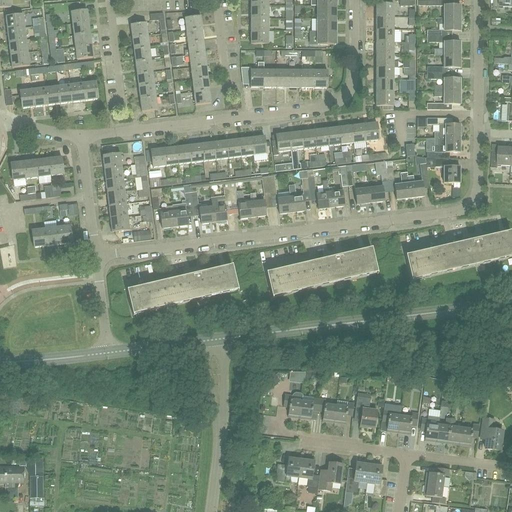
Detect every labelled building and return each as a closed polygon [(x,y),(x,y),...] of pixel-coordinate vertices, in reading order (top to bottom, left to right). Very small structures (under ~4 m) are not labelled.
[(0,0),(0,8),(11,8),(10,0),(0,0)] [(461,6),(454,6),(454,0),(427,0),(423,0),(423,4),(427,4),(427,7),(444,7),(444,19),(461,19),(461,6)] [(511,7),(511,0),(493,0),(493,10),(500,11),(500,7),(511,7)] [(376,4),(376,17),(394,17),(394,4),(376,4)] [(269,19),(269,6),(251,6),(251,19),(269,19)] [(336,20),(336,7),(318,7),(318,19),(336,20)] [(71,13),(72,24),(89,22),(87,10),(71,13)] [(160,21),(161,31),(166,31),(164,14),(150,15),(151,22),(160,21)] [(6,18),(8,30),(25,28),(23,16),(6,18)] [(185,19),(186,32),(202,30),(200,17),(185,19)] [(394,30),(394,17),(376,17),(376,30),(394,30)] [(269,32),(269,19),(251,19),(251,32),(269,32)] [(336,32),(336,20),(318,19),(318,32),(336,32)] [(461,31),(461,19),(444,19),(444,31),(461,31)] [(90,34),(89,22),(72,24),(74,36),(90,34)] [(131,26),(132,38),(148,36),(146,24),(131,26)] [(59,38),(58,30),(54,31),(53,27),(47,28),(48,40),(54,39),(59,38)] [(26,41),(25,28),(8,30),(9,43),(26,41)] [(203,42),(202,30),(186,32),(188,44),(203,42)] [(394,42),(394,30),(376,30),(376,42),(394,42)] [(269,45),(269,32),(251,32),(251,44),(269,45)] [(336,45),(336,32),(318,32),(318,45),(336,45)] [(92,46),(90,34),(74,36),(75,48),(71,48),(71,49),(92,46)] [(149,49),(148,36),(132,38),(134,51),(149,49)] [(452,37),(440,37),(427,37),(427,43),(444,43),(444,50),(434,49),(434,55),(461,56),(461,42),(452,42),(452,37)] [(28,54),(26,41),(9,43),(11,56),(28,54)] [(205,54),(203,42),(188,44),(189,51),(185,52),(185,57),(189,56),(205,54)] [(394,55),(394,42),(376,42),(376,55),(394,55)] [(93,58),(92,46),(71,49),(72,54),(76,54),(77,60),(93,58)] [(151,61),(149,49),(134,51),(135,63),(151,61)] [(29,67),(28,54),(11,56),(12,69),(29,67)] [(206,67),(205,54),(189,56),(191,69),(206,67)] [(394,62),(394,55),(376,55),(376,68),(394,68),(394,67),(398,68),(398,62),(394,62)] [(461,68),(461,56),(434,55),(434,56),(444,56),(444,68),(461,68)] [(153,73),(151,61),(135,63),(137,75),(153,73)] [(81,69),(81,63),(68,65),(69,71),(70,75),(81,74),(81,69)] [(264,88),(264,71),(263,71),(263,63),(258,63),(258,70),(250,70),(250,68),(241,68),(242,76),(251,76),(251,88),(264,88)] [(511,65),(495,64),(495,65),(509,66),(509,71),(511,71),(511,77),(511,84),(511,83),(511,65)] [(208,79),(206,67),(191,69),(192,81),(208,79)] [(393,80),(394,68),(376,68),(376,80),(393,80)] [(415,76),(415,68),(409,68),(404,68),(404,76),(415,76)] [(31,76),(30,69),(15,71),(16,78),(23,77),(24,76),(31,76)] [(277,88),(277,71),(264,71),(264,88),(277,88)] [(289,88),(289,71),(277,71),(277,88),(289,88)] [(302,88),(302,71),(289,71),(289,88),(302,88)] [(314,88),(314,71),(302,71),(302,88),(314,88)] [(328,71),(314,71),(314,88),(328,88),(328,71)] [(154,86),(153,73),(137,75),(139,88),(154,86)] [(210,92),(208,79),(192,81),(194,93),(210,92)] [(461,79),(452,79),(444,80),(444,86),(434,86),(434,92),(437,92),(461,92),(461,79)] [(393,93),(393,80),(376,80),(376,93),(393,93)] [(96,82),(83,84),(85,101),(98,100),(96,82)] [(182,82),(179,82),(174,82),(176,96),(181,95),(180,91),(183,91),(182,82)] [(85,101),(83,84),(71,85),(73,103),(85,101)] [(73,103),(71,85),(58,87),(60,104),(73,103)] [(156,98),(154,86),(139,88),(140,100),(156,98)] [(60,104),(58,87),(45,89),(47,106),(60,104)] [(47,106),(45,89),(33,90),(35,108),(47,106)] [(35,108),(33,90),(20,92),(22,109),(35,108)] [(211,104),(210,92),(194,93),(195,106),(211,104)] [(460,105),(461,92),(437,92),(437,97),(444,97),(444,104),(452,105),(460,105)] [(393,106),(393,93),(376,93),(376,106),(382,106),(382,111),(393,111),(393,106)] [(157,111),(156,98),(140,100),(142,113),(157,111)] [(377,123),(364,124),(366,142),(379,140),(377,123)] [(366,142),(364,124),(351,126),(353,143),(366,142)] [(461,126),(460,126),(460,125),(439,125),(439,133),(434,133),(434,139),(460,139),(460,137),(461,137),(462,137),(462,133),(462,127),(461,126)] [(353,143),(351,126),(339,127),(341,145),(353,143)] [(341,145),(339,127),(326,129),(328,146),(341,145)] [(328,146),(326,129),(314,130),(316,148),(328,146)] [(316,148),(314,130),(301,132),(303,149),(316,148)] [(303,149),(301,132),(289,133),(291,151),(293,151),(303,149)] [(291,151),(289,133),(276,135),(276,141),(272,142),(273,156),(279,155),(278,152),(291,151)] [(264,136),(252,138),(254,155),(266,154),(264,136)] [(254,155),(252,138),(239,140),(241,157),(254,155)] [(460,153),(460,139),(434,139),(434,146),(445,146),(445,153),(450,153),(460,153)] [(241,157),(239,140),(226,141),(229,159),(241,157)] [(229,159),(226,141),(214,143),(216,160),(229,159)] [(216,160),(214,143),(201,144),(203,162),(216,160)] [(203,162),(201,144),(189,146),(191,163),(203,162)] [(413,145),(408,145),(405,146),(407,157),(414,156),(413,145)] [(191,163),(189,146),(176,147),(178,165),(191,163)] [(511,166),(511,149),(504,148),(504,146),(499,146),(498,156),(492,156),(491,169),(498,169),(498,166),(511,166)] [(178,165),(176,147),(163,149),(166,166),(178,165)] [(166,166),(163,149),(151,150),(153,168),(166,166)] [(293,151),(291,151),(292,164),(293,165),(299,164),(298,152),(294,153),(293,151)] [(386,153),(368,155),(368,161),(387,159),(386,153)] [(103,156),(104,169),(122,166),(120,154),(103,156)] [(134,157),(135,165),(145,164),(144,156),(134,157)] [(62,157),(49,159),(51,176),(64,174),(62,157)] [(427,168),(426,159),(425,159),(419,158),(420,165),(421,178),(428,177),(427,168)] [(51,176),(49,159),(36,160),(38,177),(51,176)] [(454,167),(454,159),(441,159),(426,159),(427,168),(435,168),(444,168),(444,183),(460,183),(460,166),(454,167)] [(38,177),(36,160),(24,162),(26,179),(38,177)] [(392,161),(385,162),(388,182),(394,181),(392,161)] [(26,179),(24,162),(11,163),(13,181),(26,179)] [(388,182),(385,162),(375,163),(376,176),(381,175),(382,182),(388,182)] [(147,177),(145,164),(135,165),(136,175),(129,176),(125,177),(125,179),(147,177)] [(124,179),(122,166),(104,169),(106,181),(124,179)] [(348,187),(346,166),(338,167),(338,168),(332,168),(332,173),(338,172),(339,175),(341,175),(342,187),(348,187)] [(354,166),(346,166),(348,187),(355,186),(353,173),(355,173),(354,166)] [(313,170),(307,171),(310,194),(316,193),(313,170)] [(310,194),(307,171),(306,171),(307,179),(301,180),(303,194),(310,194)] [(410,199),(407,173),(400,174),(402,184),(394,185),(396,200),(410,199)] [(422,182),(409,184),(407,173),(410,199),(424,197),(422,182)] [(274,176),(268,177),(270,196),(277,195),(274,176)] [(168,186),(167,180),(160,181),(159,177),(152,178),(149,179),(150,188),(168,186)] [(270,196),(268,177),(262,178),(262,177),(248,178),(249,182),(262,181),(264,197),(270,196)] [(253,218),(250,194),(250,195),(251,203),(244,204),(243,194),(242,193),(241,192),(239,192),(236,192),(235,184),(249,182),(248,178),(228,181),(232,206),(239,205),(240,220),(253,218)] [(125,192),(124,179),(106,181),(108,194),(125,192)] [(225,207),(232,206),(228,181),(209,183),(210,187),(223,185),(224,197),(211,199),(214,223),(227,221),(225,207)] [(331,208),(329,188),(328,181),(322,181),(323,194),(317,195),(319,210),(331,208)] [(52,186),(52,192),(53,192),(54,198),(61,197),(60,185),(52,186)] [(185,207),(192,206),(191,194),(190,194),(190,190),(189,185),(184,186),(185,194),(184,194),(185,201),(182,201),(182,206),(172,207),(175,228),(188,226),(185,207)] [(305,212),(303,196),(296,197),(295,185),(289,186),(292,213),(305,212)] [(292,213),(289,186),(288,186),(290,198),(278,199),(279,215),(292,213)] [(342,191),(335,192),(335,187),(329,188),(331,208),(344,207),(342,191)] [(384,202),(383,193),(382,187),(369,189),(371,203),(384,202)] [(446,200),(455,200),(454,187),(445,188),(446,200)] [(36,200),(36,194),(35,189),(27,190),(28,195),(28,201),(36,200)] [(148,189),(142,190),(138,191),(139,199),(149,198),(148,189)] [(153,211),(160,210),(158,198),(162,197),(161,189),(150,190),(153,211)] [(371,203),(369,189),(355,190),(357,205),(371,203)] [(127,205),(125,192),(108,194),(109,207),(127,205)] [(214,223),(211,199),(212,208),(207,209),(207,205),(200,206),(200,205),(198,205),(196,193),(191,194),(192,206),(194,217),(200,216),(201,224),(214,223)] [(264,201),(263,201),(256,202),(255,194),(250,194),(253,218),(266,216),(264,201)] [(128,217),(127,205),(109,207),(111,219),(128,217)] [(150,206),(144,207),(144,210),(142,210),(143,215),(141,215),(141,216),(145,216),(145,215),(151,215),(150,206)] [(43,214),(42,207),(24,210),(24,216),(43,214)] [(175,228),(172,207),(160,209),(162,229),(175,228)] [(130,230),(128,217),(111,219),(112,232),(130,230)] [(70,226),(57,227),(59,244),(72,243),(70,226)] [(59,244),(57,227),(45,228),(47,246),(59,244)] [(47,246),(45,228),(32,230),(33,234),(27,235),(28,245),(34,245),(34,247),(47,246)] [(511,234),(511,232),(408,255),(406,256),(412,282),(511,258),(511,234)] [(273,299),(378,274),(372,248),(267,273),(273,299)] [(134,316),(238,291),(232,264),(127,289),(134,316)] [(308,371),(290,371),(290,382),(308,382),(308,371)] [(276,380),(282,381),(282,372),(273,372),(262,381),(260,390),(268,392),(269,386),(276,380)] [(294,387),(306,386),(306,382),(289,383),(289,385),(281,386),(282,394),(294,394),(294,387)] [(298,419),(301,396),(299,394),(296,394),(294,395),(293,397),(292,401),(290,400),(290,396),(284,395),(282,408),(288,409),(287,418),(298,419)] [(317,412),(319,400),(313,399),(312,403),(301,402),(302,396),(301,396),(298,419),(310,421),(311,412),(317,412)] [(374,429),(376,411),(368,411),(369,399),(356,398),(354,413),(361,413),(359,427),(374,429)] [(333,424),(336,406),(324,405),(325,401),(319,400),(317,412),(322,413),(321,422),(333,424)] [(347,408),(336,406),(333,424),(344,425),(346,416),(352,417),(353,404),(347,403),(347,408)] [(397,434),(400,416),(388,415),(389,411),(383,410),(381,423),(387,423),(386,433),(397,434)] [(411,418),(400,416),(397,434),(409,436),(410,426),(416,427),(417,415),(411,414),(411,418)] [(433,443),(436,425),(426,424),(427,420),(421,419),(419,431),(425,432),(424,442),(433,443)] [(447,444),(450,419),(446,419),(445,426),(436,425),(433,443),(447,444)] [(460,446),(462,428),(453,427),(454,420),(450,419),(447,444),(460,446)] [(499,451),(502,431),(492,430),(494,420),(482,419),(480,440),(486,440),(484,449),(499,451)] [(472,429),(462,428),(460,446),(470,447),(471,438),(477,439),(478,426),(472,426),(472,429)] [(43,459),(27,459),(19,459),(20,467),(27,467),(27,473),(30,478),(30,499),(43,499),(43,478),(43,459)] [(299,479),(301,460),(288,459),(286,471),(276,470),(275,482),(289,484),(290,478),(299,479)] [(312,476),(314,462),(301,460),(299,479),(298,485),(309,487),(309,488),(317,489),(319,477),(312,476)] [(328,464),(327,471),(321,470),(318,490),(330,492),(332,484),(340,485),(342,466),(328,464)] [(366,484),(369,465),(356,464),(354,479),(347,478),(345,493),(343,509),(347,510),(347,507),(348,507),(349,505),(350,505),(351,505),(353,494),(357,494),(359,483),(366,484)] [(382,467),(369,465),(366,484),(374,485),(373,495),(385,497),(387,481),(380,481),(382,467)] [(0,484),(23,484),(23,468),(0,467),(0,484)] [(426,473),(424,485),(442,487),(444,476),(448,476),(449,470),(436,469),(435,474),(426,473)] [(441,498),(442,487),(424,485),(423,497),(432,498),(432,503),(444,505),(445,499),(441,498)]
